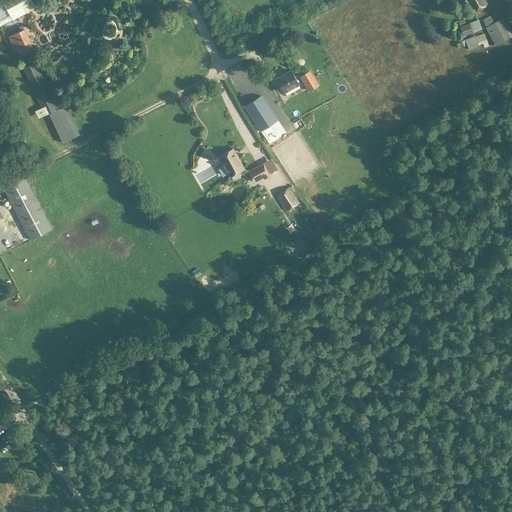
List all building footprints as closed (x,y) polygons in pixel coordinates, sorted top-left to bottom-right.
[(3,0),(0,1),(0,26),(26,13),(22,6),(32,1),(32,0),(8,0),(4,2),(3,0)] [(465,0),(464,1),(467,6),(472,3),(477,11),(487,4),(484,0),(465,0)] [(490,16),(483,20),(487,27),(494,23),(490,16)] [(487,27),(485,28),(495,46),(511,36),(511,30),(505,17),(494,23),(487,27)] [(478,20),(469,23),(471,28),(473,32),(482,29),(478,20)] [(469,23),(460,27),(462,31),(471,28),(469,23)] [(33,48),(24,29),(24,30),(23,26),(18,28),(20,32),(10,36),(14,47),(19,45),(23,53),(33,48)] [(479,47),(475,36),(466,39),(469,51),(479,47)] [(66,105),(63,106),(41,60),(24,68),(45,116),(50,113),(63,143),(80,134),(66,105)] [(284,92),(295,86),(299,84),(291,71),(276,79),(284,92)] [(309,91),(311,89),(312,90),(316,88),(316,87),(318,85),(309,72),(300,77),(309,91)] [(262,96),(245,107),(261,131),(277,120),(262,96)] [(281,134),(272,138),(277,148),(285,145),(281,134)] [(205,149),(202,156),(212,160),(214,153),(205,149)] [(244,169),(240,161),(233,149),(219,157),(230,177),(240,171),(241,173),(249,176),(251,175),(249,172),(243,169),(244,169)] [(263,164),(249,172),(251,175),(255,182),(264,177),(265,179),(270,176),(263,164)] [(30,240),(52,229),(25,177),(3,189),(30,240)] [(299,203),(289,188),(277,195),(287,211),(299,203)] [(301,236),(308,246),(314,242),(317,245),(323,240),(324,242),(329,239),(320,225),(316,228),(316,226),(301,236)]
